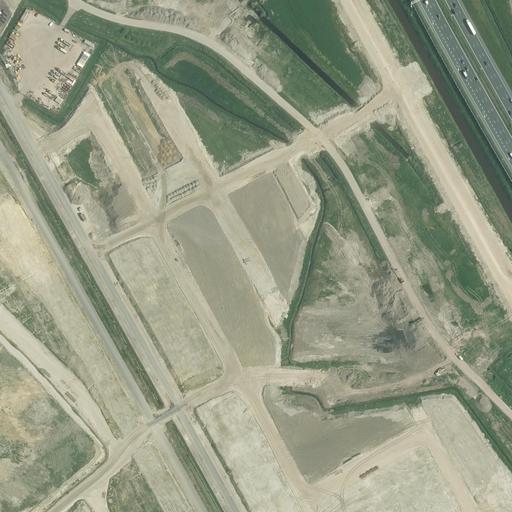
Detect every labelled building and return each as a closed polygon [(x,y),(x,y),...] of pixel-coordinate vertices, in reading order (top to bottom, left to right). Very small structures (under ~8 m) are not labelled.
[(144,3),(143,10),(158,12),(159,5),(144,3)] [(160,6),(159,15),(170,16),(172,5),(164,3),(164,6),(160,6)] [(202,4),(198,8),(204,15),(208,11),(202,4)] [(232,32),(253,52),(268,37),(248,16),(232,32)] [(364,176),(369,183),(372,180),(367,174),(364,176)] [(384,204),(377,191),(372,193),(379,206),(384,204)] [(416,241),(411,243),(416,254),(420,252),(416,241)] [(420,276),(417,277),(413,271),(408,274),(415,286),(424,282),(420,276)] [(335,316),(335,325),(359,325),(359,317),(335,316)] [(354,340),(355,327),(334,326),(334,339),(354,340)] [(451,326),(445,332),(449,336),(455,331),(451,326)] [(457,338),(462,334),(460,330),(454,334),(457,338)] [(331,341),(323,341),(323,350),(332,349),(331,341)]
